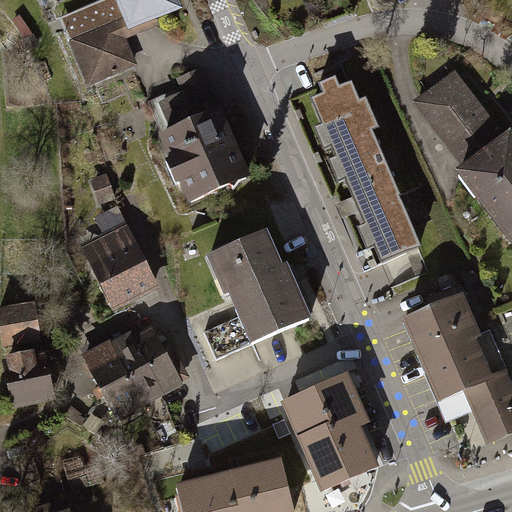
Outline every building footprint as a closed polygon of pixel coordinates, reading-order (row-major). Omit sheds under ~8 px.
[(104,0),(113,20),(67,39),(86,86),(134,67),(121,36),(154,23),(150,13),(170,6),(167,0),(104,0)] [(454,76),(412,108),(458,167),(500,135),(454,76)] [(205,79),(154,103),(166,127),(149,135),(181,203),(240,175),(211,114),(220,110),(205,79)] [(354,89),(300,112),(371,275),(425,252),(354,89)] [(500,135),(458,167),(451,172),(511,250),(511,139),(505,131),(500,135)] [(109,312),(155,289),(122,225),(76,248),(109,312)] [(268,236),(206,264),(246,350),(308,322),(268,236)] [(455,300),(395,325),(428,406),(435,404),(445,428),(467,418),(481,451),(511,437),(511,392),(489,337),(473,343),(455,300)] [(33,305),(0,309),(0,310),(6,346),(39,341),(33,305)] [(144,328),(123,339),(156,399),(177,388),(144,328)] [(123,339),(102,351),(135,411),(156,399),(123,339)] [(102,351),(81,362),(114,423),(135,411),(102,351)] [(0,362),(0,385),(5,409),(55,399),(46,353),(0,362)] [(297,406),(313,478),(383,463),(367,391),(297,406)] [(175,511),(299,511),(309,510),(296,448),(167,476),(175,511)]
